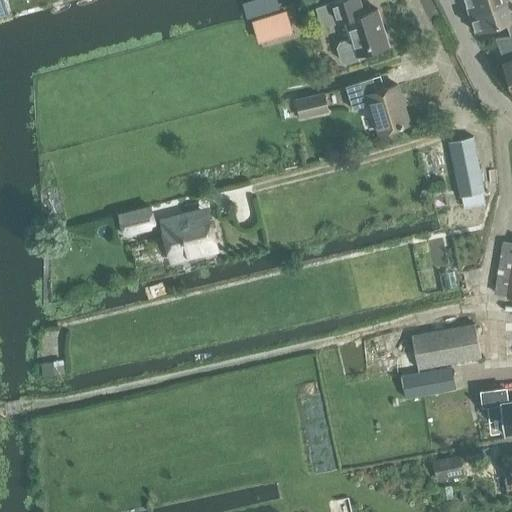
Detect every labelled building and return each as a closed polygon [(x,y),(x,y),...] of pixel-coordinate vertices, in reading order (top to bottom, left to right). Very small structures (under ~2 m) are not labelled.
[(5,0),(0,0),(0,16),(10,14),(5,0)] [(358,58),(356,55),(389,45),(377,8),(364,12),(359,0),(331,0),(317,5),(323,25),(347,18),(353,36),(342,40),(339,45),(343,58),(348,61),(358,58)] [(463,0),(467,10),(499,0),(463,0)] [(511,7),(507,9),(504,0),(499,0),(467,10),(473,30),(503,21),(507,34),(511,32),(511,7)] [(291,27),(290,22),(285,9),(253,19),(259,38),(291,27)] [(493,37),(511,92),(511,32),(507,34),(493,37)] [(396,84),(377,90),(372,77),(345,85),(352,108),(367,104),(377,133),(410,123),(396,84)] [(329,104),(326,91),(295,98),(299,117),(325,111),(324,106),(329,104)] [(447,141),(458,195),(460,195),(463,208),(486,204),(483,191),(484,191),(473,136),(447,141)] [(428,187),(421,189),(423,198),(430,196),(428,187)] [(119,214),(98,219),(103,239),(124,233),(126,242),(165,232),(172,259),(217,248),(208,214),(207,209),(179,216),(162,220),(163,223),(156,225),(151,206),(119,214)] [(255,238),(230,244),(233,256),(258,250),(255,238)] [(511,240),(501,238),(493,293),(506,296),(505,297),(511,297),(511,240)] [(482,357),(474,322),(411,333),(417,369),(482,357)] [(452,365),(401,374),(405,397),(456,388),(452,365)] [(506,387),(481,390),(483,406),(500,403),(504,433),(511,432),(511,399),(507,400),(506,387)] [(511,454),(501,456),(506,489),(511,488),(511,454)] [(437,480),(464,476),(461,455),(433,459),(437,480)]
